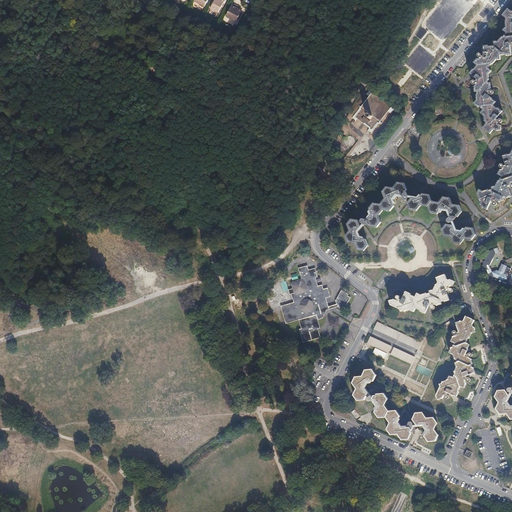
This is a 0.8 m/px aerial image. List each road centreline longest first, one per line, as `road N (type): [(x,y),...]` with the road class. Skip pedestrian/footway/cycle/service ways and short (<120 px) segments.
road 1 (residential): [(502,0),(314,242),(376,302),(321,410),(453,473)]
road 2 (residential): [(511,230),(499,229),(468,262),(496,353),(453,473)]
